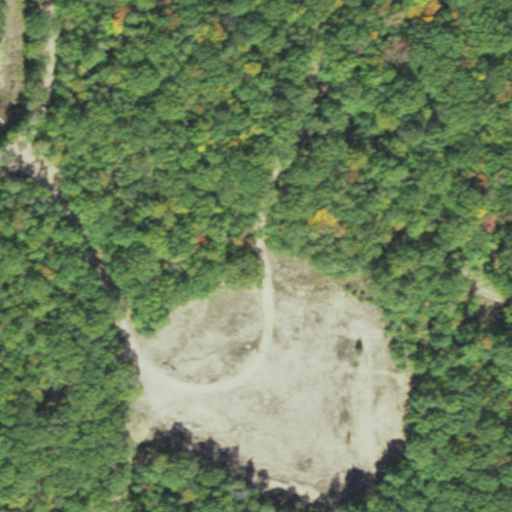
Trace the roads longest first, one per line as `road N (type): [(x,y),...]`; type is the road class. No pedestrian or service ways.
road 1 (track): [(13,159),(44,174),(76,220),(141,363),(181,388),(229,382),(263,346),(265,245),(293,99),(336,0)]
road 2 (residential): [(0,172),(39,118),(47,0)]
